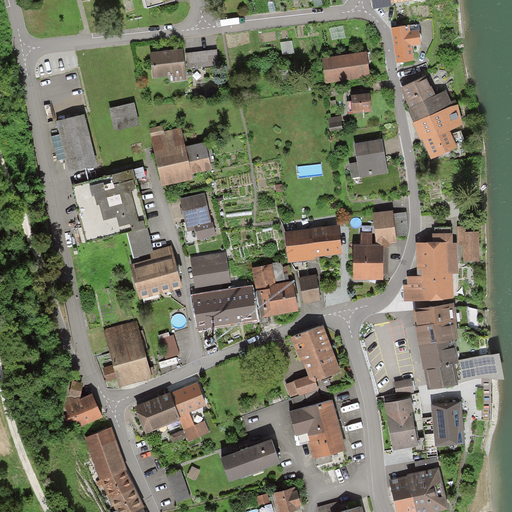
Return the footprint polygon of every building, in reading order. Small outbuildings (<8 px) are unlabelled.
[(372,0),(374,9),(391,7),(391,4),(390,0),(372,0)] [(392,28),(397,63),(414,61),(413,46),(422,45),(420,31),(418,31),(417,25),(392,28)] [(281,44),(284,56),(296,54),(293,42),(281,44)] [(166,51),(150,53),(152,78),(170,76),(171,81),(186,80),(183,49),(166,51)] [(215,50),(186,53),(187,69),(217,66),(215,50)] [(367,53),(323,59),(327,84),(371,78),(367,53)] [(410,108),(437,97),(427,77),(401,89),(410,108)] [(437,97),(410,108),(408,109),(414,124),(453,107),(446,92),(437,97)] [(369,94),(351,96),(353,113),(371,112),(369,94)] [(134,104),(111,109),(115,131),(139,126),(134,104)] [(431,160),(458,149),(456,145),(465,143),(461,132),(452,135),(450,132),(463,127),(458,106),(453,107),(414,124),(413,124),(421,141),(423,141),(431,160)] [(59,122),(70,171),(96,165),(85,116),(59,122)] [(328,119),(330,133),(342,132),(340,117),(328,119)] [(162,187),(192,180),(191,175),(185,148),(181,129),(164,132),(163,126),(150,129),(152,137),(156,155),(162,187)] [(358,163),(360,176),(360,178),(388,173),(382,139),(354,145),(358,163)] [(205,144),(185,148),(191,175),(211,170),(205,144)] [(360,176),(358,163),(350,165),(353,178),(360,176)] [(71,186),(87,244),(128,234),(148,229),(150,228),(148,220),(136,180),(147,177),(144,167),(134,170),(133,169),(71,186)] [(198,240),(216,236),(213,224),(211,224),(204,194),(180,200),(183,211),(186,223),(182,224),(188,246),(195,244),(193,239),(198,238),(198,240)] [(374,214),(378,243),(396,241),(395,235),(393,215),(392,212),(374,214)] [(393,215),(395,235),(406,234),(404,214),(393,215)] [(339,227),(285,233),(288,263),(315,260),(315,258),(342,255),(339,227)] [(463,245),(463,261),(479,260),(478,233),(465,233),(464,228),(457,228),(458,245),(463,245)] [(148,229),(128,234),(134,259),(150,254),(154,253),(153,251),(148,229)] [(356,247),(355,278),(383,279),(384,247),(372,247),(372,235),(361,234),(361,247),(356,247)] [(405,287),(405,301),(450,300),(449,273),(456,272),(455,243),(452,243),(451,235),(433,236),(433,244),(419,245),(420,277),(408,278),(408,287),(405,287)] [(151,260),(131,266),(140,300),(184,289),(172,245),(153,251),(154,253),(150,254),(151,260)] [(226,253),(191,259),(196,289),(231,283),(226,253)] [(256,292),(270,290),(276,285),(289,282),(288,274),(284,274),(282,263),(252,268),(256,292)] [(300,278),(304,304),(321,301),(316,276),(300,278)] [(256,292),(261,319),(299,312),(296,293),(293,282),(289,282),(276,285),(270,290),(256,292)] [(230,291),(193,297),(195,313),(198,330),(258,320),(253,290),(230,294),(230,291)] [(435,308),(413,312),(416,327),(419,347),(455,341),(459,341),(454,305),(435,308)] [(119,378),(121,386),(153,377),(137,322),(105,331),(115,364),(119,378)] [(294,381),(298,393),(299,395),(317,389),(318,388),(316,382),(330,377),(330,375),(340,371),(324,326),(290,338),(299,362),(302,361),(308,376),(294,381)] [(159,337),(165,357),(178,353),(172,337),(169,338),(168,334),(159,337)] [(459,361),(455,341),(419,347),(427,390),(458,386),(458,383),(478,379),(505,380),(500,355),(459,361)] [(119,378),(115,364),(102,368),(106,382),(119,378)] [(72,380),(69,397),(74,397),(75,399),(80,397),(81,397),(83,383),(72,380)] [(395,383),(397,396),(414,393),(412,380),(395,383)] [(170,393),(180,417),(190,413),(208,405),(198,381),(170,393)] [(298,393),(294,381),(286,384),(290,396),(298,393)] [(319,397),(317,389),(299,395),(291,398),(294,406),(319,397)] [(170,392),(135,407),(146,434),(180,420),(181,419),(180,417),(170,393),(170,392)] [(69,414),(64,416),(70,431),(103,417),(92,394),(81,399),(80,397),(75,399),(74,397),(69,397),(65,405),(66,408),(69,414)] [(385,405),(394,452),(414,448),(415,455),(427,453),(424,438),(418,439),(411,400),(385,405)] [(331,401),(289,413),(296,437),(307,433),(315,459),(346,450),(338,426),(331,401)] [(461,403),(431,406),(436,447),(465,444),(464,427),(461,403)] [(195,425),(190,413),(180,417),(181,419),(180,420),(189,441),(209,433),(205,421),(195,425)] [(111,429),(85,438),(99,479),(126,470),(111,429)] [(186,437),(184,430),(171,435),(173,442),(186,437)] [(309,439),(299,440),(300,447),(310,446),(309,439)] [(246,449),(220,459),(229,483),(281,464),(272,440),(246,449)] [(415,462),(418,474),(440,469),(437,458),(415,462)] [(193,467),(189,476),(197,479),(200,470),(193,467)] [(390,480),(396,511),(437,511),(449,510),(440,469),(418,474),(408,476),(390,480)] [(131,511),(143,507),(126,470),(99,479),(115,511),(131,511)] [(181,470),(167,475),(177,503),(191,498),(181,470)] [(273,494),(277,511),(292,511),(301,510),(296,488),(273,494)] [(268,495),(256,497),(258,505),(270,503),(268,495)]
